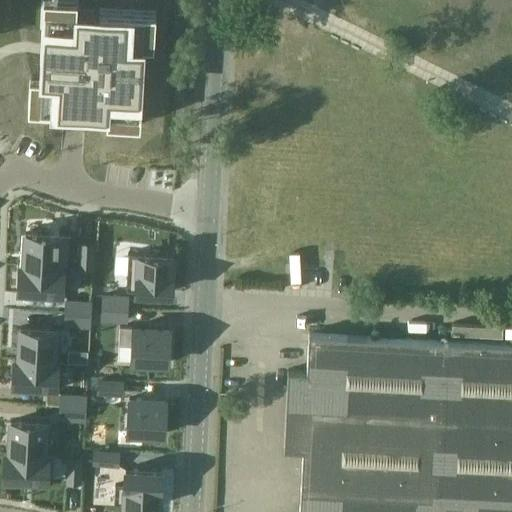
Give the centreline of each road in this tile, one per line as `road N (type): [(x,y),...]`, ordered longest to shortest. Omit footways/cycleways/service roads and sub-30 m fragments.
road 1 (unclassified): [(511,329),(259,313)]
road 2 (residential): [(0,178),(13,173),(209,212)]
road 3 (unclassified): [(209,212),(219,0)]
road 4 (unclassified): [(192,511),(204,310)]
road 5 (unclassified): [(259,313),(251,511)]
